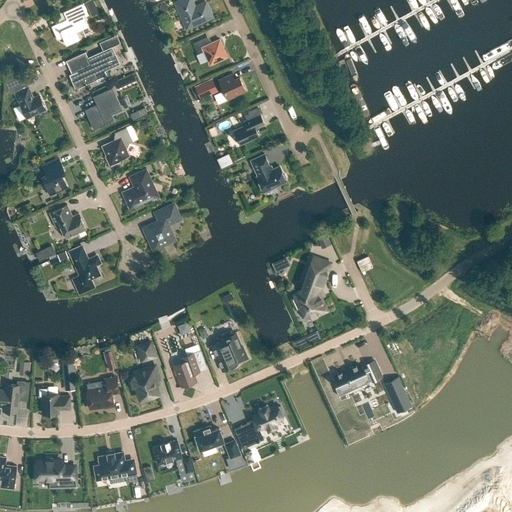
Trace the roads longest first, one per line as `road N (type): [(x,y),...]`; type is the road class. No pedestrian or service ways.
road 1 (residential): [(375,323),(152,416),(102,429),(0,430)]
road 2 (residential): [(133,259),(13,9)]
road 3 (residential): [(293,138),(229,0)]
road 4 (residential): [(406,309),(511,241)]
